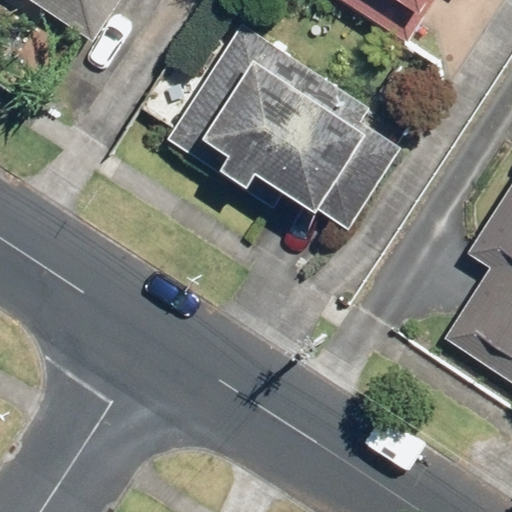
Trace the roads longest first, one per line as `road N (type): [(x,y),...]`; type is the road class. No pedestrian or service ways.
road 1 (tertiary): [(153,337),(418,511)]
road 2 (residential): [(153,337),(42,511)]
road 3 (tertiary): [(0,238),(153,337)]
